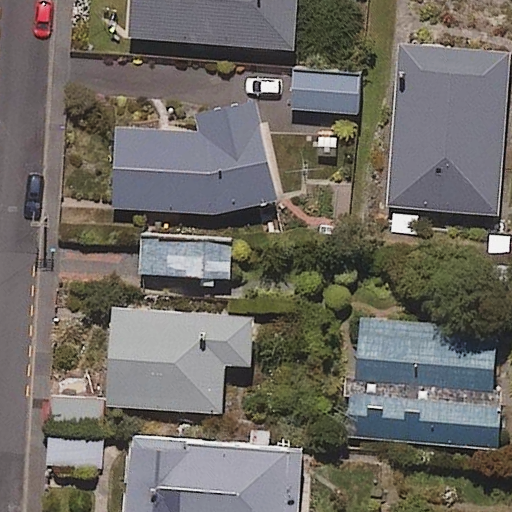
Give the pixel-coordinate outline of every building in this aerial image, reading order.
[(305,0),(136,0),(134,37),(302,50),(305,0)] [(511,52),(404,43),(388,234),(424,237),(426,209),(504,215),(511,116),(511,52)] [(367,72),(298,70),(296,110),(366,113),(367,72)] [(205,107),(205,131),(123,130),(123,208),(279,210),(280,132),(280,108),(205,107)] [(236,241),(146,236),(144,274),(234,279),(236,241)] [(262,317),(120,308),(114,405),(227,413),(230,364),(258,366),(262,317)] [(503,328),(362,314),(356,376),(497,390),(503,328)] [(508,391),(497,390),(356,376),(350,431),(503,446),(508,391)] [(104,399),(62,399),(62,427),(104,427),(104,399)] [(106,440),(50,434),(47,461),(104,466),(106,440)] [(305,511),(309,451),(136,438),(130,511),(305,511)]
